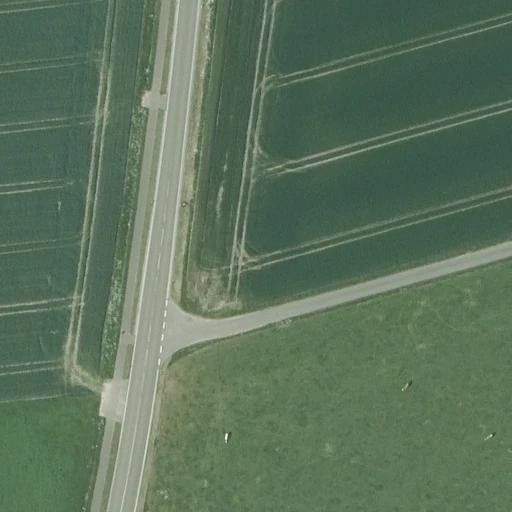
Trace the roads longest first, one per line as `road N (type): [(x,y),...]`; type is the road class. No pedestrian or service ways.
road 1 (unclassified): [(511,245),(222,331),(149,343)]
road 2 (secondary): [(188,0),(149,343)]
road 3 (secondary): [(149,343),(121,511)]
